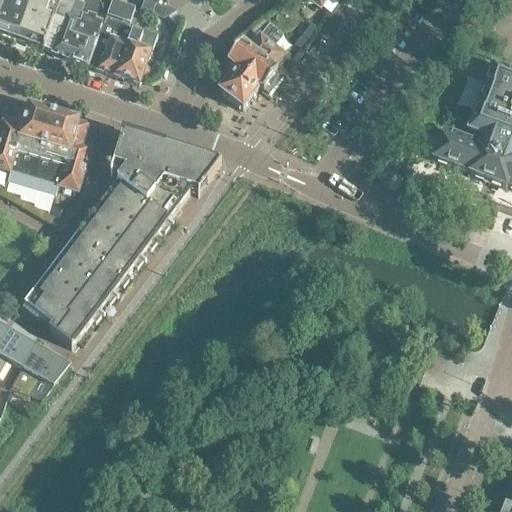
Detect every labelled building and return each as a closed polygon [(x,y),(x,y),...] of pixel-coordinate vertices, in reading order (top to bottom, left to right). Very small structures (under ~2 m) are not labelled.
[(0,0),(0,25),(9,0),(0,0)] [(0,39),(19,46),(36,0),(9,0),(0,25),(0,39)] [(43,55),(55,23),(62,0),(36,0),(19,46),(43,55)] [(89,71),(112,6),(114,0),(62,0),(55,23),(63,26),(52,58),(87,71),(88,70),(89,71)] [(307,0),(307,2),(311,5),(321,12),(329,0),(307,0)] [(144,3),(140,14),(151,18),(156,7),(144,3)] [(135,15),(112,6),(89,71),(115,80),(114,81),(115,81),(127,48),(134,30),(136,25),(132,23),(135,15)] [(157,39),(134,30),(127,48),(115,81),(139,90),(157,39)] [(241,50),(221,77),(229,84),(219,97),(243,114),(259,93),(263,96),(264,95),(269,99),(282,82),(277,78),(277,77),(273,74),(284,59),(259,40),(248,55),(241,50)] [(511,85),(504,83),(492,118),(480,148),(443,134),(432,163),(469,177),(469,178),(506,192),(506,190),(511,192),(511,159),(508,158),(511,147),(511,85)] [(19,109),(18,109),(13,129),(3,126),(0,137),(0,173),(4,175),(5,174),(58,190),(58,191),(78,197),(91,152),(82,150),(88,129),(78,126),(79,125),(29,110),(28,112),(19,109)] [(49,336),(71,353),(86,333),(84,331),(91,323),(96,327),(102,319),(104,320),(105,318),(98,313),(105,305),(110,309),(116,300),(117,301),(118,300),(112,295),(118,287),(123,291),(130,282),(131,283),(132,282),(126,277),(132,269),(137,272),(143,264),(145,265),(146,264),(140,259),(146,250),(151,254),(157,246),(159,247),(160,246),(153,241),(160,232),(165,236),(171,228),(172,229),(174,227),(169,224),(191,195),(198,201),(221,170),(123,139),(113,171),(106,169),(107,171),(108,174),(110,176),(111,178),(113,180),(115,181),(117,182),(120,184),(24,309),(53,331),(49,336)] [(511,234),(511,213),(505,210),(498,228),(511,234)] [(35,351),(3,333),(0,338),(0,391),(9,395),(22,373),(35,351)] [(69,370),(35,351),(22,373),(9,395),(41,406),(69,370)] [(511,511),(511,504),(506,502),(503,511),(500,511),(499,511),(511,511)]
